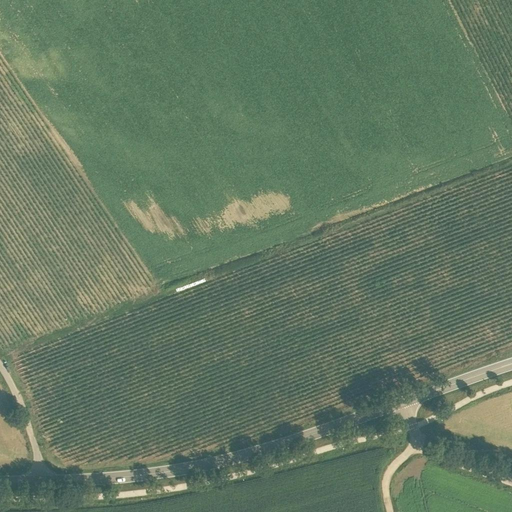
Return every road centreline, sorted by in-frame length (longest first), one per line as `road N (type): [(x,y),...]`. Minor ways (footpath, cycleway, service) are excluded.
road 1 (secondary): [(39,481),(223,461),(405,401)]
road 2 (tertiary): [(511,477),(424,446),(405,401)]
road 3 (unclassified): [(39,481),(37,454),(0,367)]
